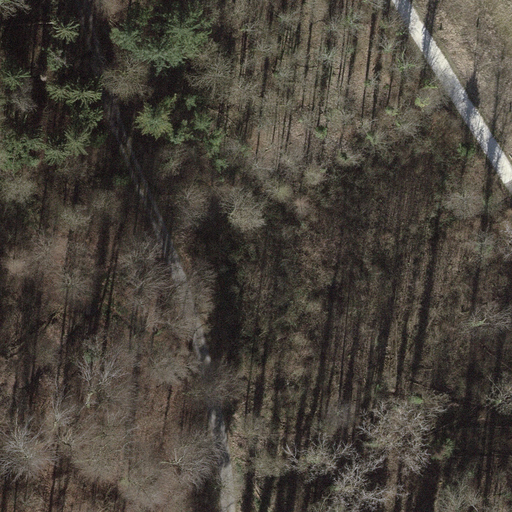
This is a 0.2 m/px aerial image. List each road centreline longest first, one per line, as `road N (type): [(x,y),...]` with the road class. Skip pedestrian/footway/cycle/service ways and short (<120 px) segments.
road 1 (track): [(225,511),(210,390),(89,0)]
road 2 (track): [(210,390),(112,302),(0,181)]
road 3 (track): [(400,0),(511,181)]
